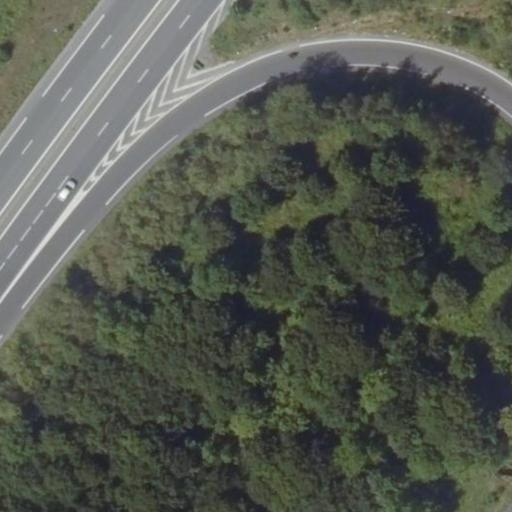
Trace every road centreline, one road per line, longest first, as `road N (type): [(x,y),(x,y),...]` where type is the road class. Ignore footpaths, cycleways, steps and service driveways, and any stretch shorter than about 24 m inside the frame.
road 1 (trunk): [(0,323),(37,272),(169,136),(198,109),(271,69),(316,57),(402,55),(443,64),(511,98)]
road 2 (trunk): [(0,266),(196,0)]
road 3 (trunk): [(134,0),(0,181)]
